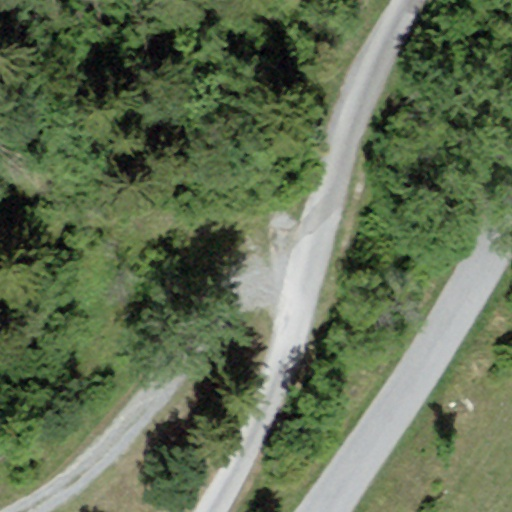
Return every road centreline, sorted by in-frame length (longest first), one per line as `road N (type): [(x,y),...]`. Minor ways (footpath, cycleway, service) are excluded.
road 1 (unclassified): [(212,511),(253,441),(280,366),(357,104),(414,0)]
road 2 (track): [(35,511),(92,470),(139,418),(217,308),(250,294),(299,301)]
road 3 (unclassified): [(325,511),(511,221)]
